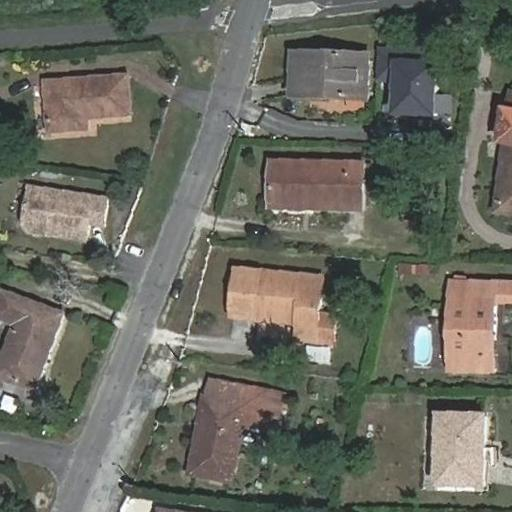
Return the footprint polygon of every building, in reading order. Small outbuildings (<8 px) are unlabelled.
[(380,79),(399,79),(399,113),(437,114),(439,51),(381,49),(380,79)] [(369,99),(371,54),(295,53),(294,97),(369,99)] [(89,114),(134,112),(133,75),(50,78),(52,126),(89,125),(89,114)] [(511,91),(508,110),(507,110),(503,142),(508,143),(499,213),(511,214),(511,91)] [(311,209),(364,210),(365,162),(273,161),(272,204),(311,204),(311,209)] [(93,224),(108,227),(112,200),(34,186),(28,222),(33,231),(42,232),(46,230),(57,231),(59,235),(90,240),(93,224)] [(417,264),(417,274),(428,274),(428,264),(417,264)] [(325,280),(238,270),(233,318),(300,325),(298,341),(318,343),(321,318),(325,280)] [(365,277),(354,276),(353,290),(364,291),(365,277)] [(452,371),(488,372),(489,341),(496,341),(496,283),(452,282),(452,371)] [(67,315),(7,294),(0,312),(0,318),(19,325),(0,374),(0,376),(37,389),(67,315)] [(321,318),(318,343),(334,345),(336,320),(321,318)] [(209,396),(208,395),(193,474),(233,480),(242,427),(280,433),(286,394),(213,380),(209,396)] [(481,486),(481,463),(486,463),(487,416),(441,415),(439,485),(481,486)]
